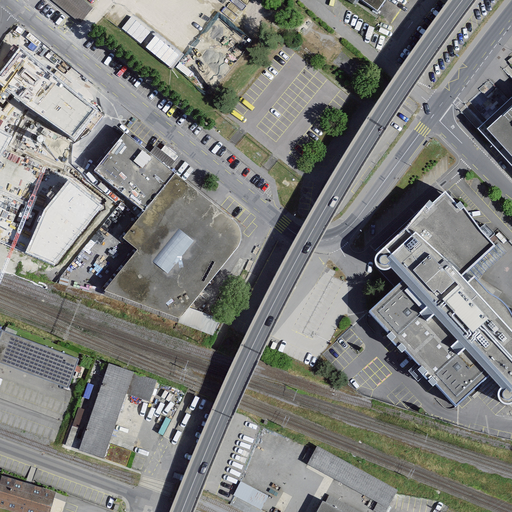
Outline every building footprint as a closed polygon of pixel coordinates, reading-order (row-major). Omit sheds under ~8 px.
[(362,0),(380,12),(388,0),(362,0)] [(96,109),(19,49),(0,73),(0,84),(72,140),(96,109)] [(511,164),(511,98),(479,129),(497,149),(511,164)] [(0,157),(11,136),(0,130),(0,157)] [(178,175),(128,134),(99,169),(95,173),(146,214),(178,175)] [(236,221),(178,175),(146,214),(125,240),(139,251),(106,292),(181,318),(241,244),(243,237),(242,231),(240,226),(236,221)] [(103,206),(69,181),(44,208),(26,254),(51,264),(55,266),(103,206)] [(497,249),(447,196),(437,206),(433,203),(411,230),(385,253),(378,260),(379,266),(383,271),(389,273),(393,270),(404,283),(370,314),(457,409),(491,378),(504,391),(501,396),(504,404),(510,406),(511,405),(511,317),(475,278),(469,285),(463,279),(497,249)] [(80,359),(4,331),(0,341),(0,362),(69,388),(80,359)] [(160,382),(109,365),(80,449),(106,458),(128,394),(153,402),(160,382)] [(377,511),(385,511),(398,488),(315,446),(306,464),(378,501),(373,510),(377,511)] [(3,477),(0,485),(0,508),(12,511),(50,511),(56,494),(3,477)] [(263,511),(260,510),(268,495),(242,481),(230,503),(247,511),(263,511)] [(343,511),(323,500),(316,511),(343,511)]
